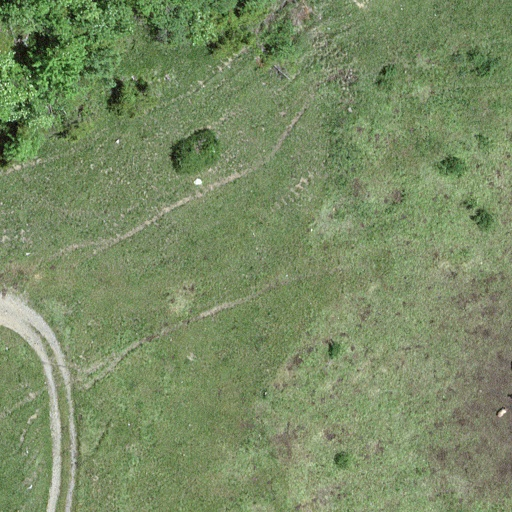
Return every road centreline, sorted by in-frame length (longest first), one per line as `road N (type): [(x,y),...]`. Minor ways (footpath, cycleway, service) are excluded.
road 1 (track): [(284,511),(208,365),(152,308),(101,286),(37,284),(2,307)]
road 2 (track): [(2,307),(33,325),(59,386),(59,511)]
